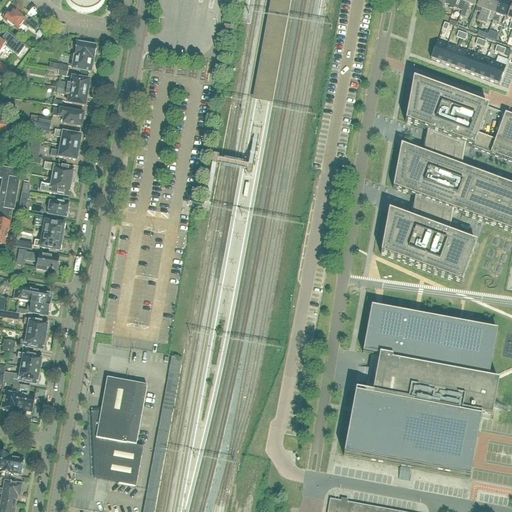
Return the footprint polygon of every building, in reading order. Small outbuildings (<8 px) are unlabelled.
[(65,0),(66,3),(68,6),(70,8),(72,10),(75,12),(78,13),(81,14),(84,14),(88,14),(91,13),(94,12),(97,11),(99,9),(101,6),(103,3),(104,1),(104,0),(65,0)] [(442,0),(428,0),(427,7),(443,11),(444,6),(449,7),(448,9),(453,10),(453,9),(454,3),(445,1),(442,0)] [(455,0),(454,3),(453,9),(461,12),(465,0),(455,0)] [(465,0),(461,12),(459,18),(464,19),(469,5),(474,7),(476,0),(465,0)] [(477,22),(481,23),(488,0),(478,0),(476,9),(481,10),(477,22)] [(488,0),(481,23),(485,25),(489,14),(494,15),(500,0),(488,0)] [(510,3),(501,0),(500,0),(494,15),(492,22),(496,24),(499,17),(504,19),(510,3)] [(3,21),(17,32),(22,25),(26,28),(27,26),(35,32),(38,27),(30,21),(29,23),(12,11),(9,16),(7,15),(3,21)] [(53,35),(63,37),(64,35),(65,26),(55,24),(54,26),(53,35)] [(0,53),(4,47),(17,57),(25,47),(6,34),(1,41),(1,42),(0,43),(0,42),(0,53)] [(437,42),(430,60),(440,64),(447,46),(437,42)] [(76,44),(71,44),(70,50),(75,51),(74,57),(74,58),(93,61),(94,61),(96,48),(76,45),(76,44)] [(447,46),(440,64),(450,67),(456,49),(447,46)] [(456,49),(450,67),(459,71),(466,53),(456,49)] [(466,53),(459,71),(469,75),(476,57),(466,53)] [(91,74),(93,61),(74,58),(74,57),(73,57),(70,70),(91,74)] [(476,57),(469,75),(479,78),(485,60),(476,57)] [(485,60),(479,78),(488,82),(495,64),(485,60)] [(0,64),(0,72),(9,80),(13,75),(0,64)] [(495,64),(488,82),(498,86),(505,67),(495,64)] [(87,95),(89,82),(70,78),(69,85),(58,84),(57,89),(87,95)] [(511,117),(505,115),(495,141),(478,134),(488,109),(413,81),(405,123),(428,132),(424,156),(401,147),(393,189),(416,198),(411,222),(388,213),(381,255),(461,285),(475,245),(447,235),(452,211),(511,233),(511,117)] [(85,108),(87,95),(57,89),(56,95),(65,97),(67,97),(66,104),(85,108)] [(81,128),(83,115),(53,110),(51,117),(57,118),(57,119),(62,120),(61,125),(81,128)] [(31,117),(30,123),(50,127),(51,121),(31,117)] [(0,130),(28,135),(30,128),(0,122),(0,130)] [(78,149),(80,137),(61,134),(61,133),(55,132),(54,138),(60,139),(59,146),(78,149)] [(36,157),(47,156),(46,145),(35,146),(36,157)] [(76,162),(78,149),(59,146),(58,153),(51,151),(50,158),(57,159),(57,158),(76,162)] [(71,183),(73,170),(61,168),(61,167),(45,165),(43,171),(52,172),(51,179),(71,183)] [(0,221),(10,223),(12,211),(14,212),(19,180),(18,180),(20,172),(0,168),(0,179),(2,180),(0,190),(0,221)] [(71,183),(51,179),(49,187),(41,185),(40,192),(49,193),(56,195),(68,197),(71,183)] [(47,214),(66,218),(68,205),(49,202),(47,214)] [(61,239),(63,225),(44,222),(45,219),(35,217),(34,226),(42,227),(41,235),(61,239)] [(0,246),(6,247),(10,223),(0,221),(0,246)] [(61,239),(41,235),(39,243),(34,242),(33,247),(38,249),(59,252),(61,239)] [(55,274),(58,260),(38,257),(38,256),(26,254),(26,252),(19,251),(16,266),(23,267),(24,262),(37,264),(35,272),(45,274),(45,272),(55,274)] [(50,305),(51,296),(17,290),(16,292),(14,291),(13,300),(15,301),(15,302),(30,304),(30,303),(30,301),(50,305)] [(50,305),(30,301),(30,304),(29,312),(28,311),(28,312),(48,316),(50,305)] [(376,309),(371,308),(363,354),(379,357),(372,399),(355,396),(343,457),(469,480),(469,479),(481,418),(481,416),(485,416),(491,417),(498,382),(494,381),(493,381),(490,380),(487,380),(496,331),(461,325),(458,324),(418,317),(413,316),(380,310),(376,309)] [(0,318),(18,322),(19,315),(0,311),(0,318)] [(27,326),(26,334),(45,337),(47,324),(28,320),(24,320),(23,325),(27,326)] [(45,337),(26,334),(24,342),(20,341),(19,346),(24,347),(23,347),(43,351),(45,337)] [(15,343),(3,341),(2,347),(13,349),(15,343)] [(2,347),(1,354),(12,356),(13,349),(2,347)] [(20,368),(39,372),(42,358),(22,355),(17,354),(17,359),(21,360),(20,368)] [(168,388),(178,389),(179,361),(169,361),(168,388)] [(39,372),(20,368),(18,376),(14,375),(13,381),(37,385),(39,372)] [(91,413),(94,480),(136,488),(151,403),(143,402),(135,446),(126,444),(137,385),(107,380),(101,412),(91,413)] [(14,410),(18,386),(12,385),(11,392),(5,391),(2,410),(15,412),(15,410),(14,410)] [(29,388),(18,386),(14,410),(15,410),(31,413),(34,398),(28,397),(29,388)] [(9,456),(0,454),(0,474),(0,476),(0,478),(4,479),(8,458),(9,456)] [(23,461),(8,458),(4,479),(9,480),(10,476),(12,476),(12,474),(21,476),(23,461)] [(0,492),(16,496),(19,496),(21,485),(8,483),(8,482),(3,481),(2,490),(0,489),(0,492)] [(241,511),(246,488),(235,486),(230,511),(241,511)] [(16,496),(0,492),(0,495),(1,496),(0,499),(0,503),(14,506),(16,496)] [(327,511),(393,511),(335,501),(329,500),(327,511)] [(13,511),(14,506),(0,503),(0,511),(13,511)]
